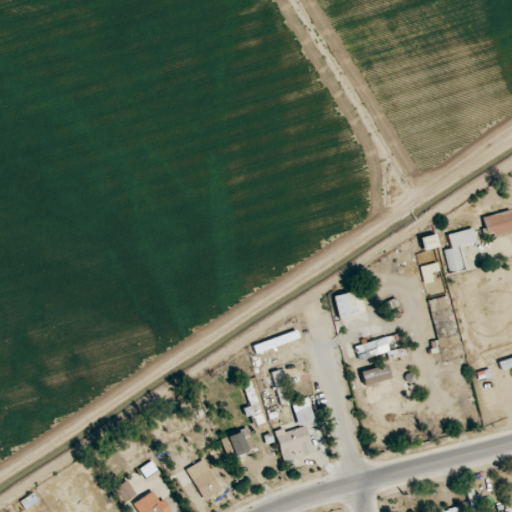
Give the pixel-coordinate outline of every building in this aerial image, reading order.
[(511,214),(485,214),(485,234),(511,234),(511,214)] [(465,271),(460,246),(475,243),(473,230),(447,234),(450,248),(444,249),(449,274),(465,271)] [(420,238),(423,250),(438,247),(436,235),(420,238)] [(419,267),(423,283),(441,279),(437,263),(419,267)] [(366,314),(360,290),(333,296),(338,320),(366,314)] [(439,352),(460,347),(448,295),(427,300),(439,352)] [(385,349),(390,362),(403,358),(394,333),(355,348),(359,359),(385,349)] [(364,387),(391,378),(387,364),(360,373),(364,387)] [(271,372),(280,406),(288,404),(279,370),(271,372)] [(243,408),(250,428),(265,423),(251,379),(242,382),(250,406),(243,408)] [(313,453),(305,424),(275,432),(283,462),(313,453)] [(228,435),(233,456),(254,450),(249,430),(228,435)] [(187,467),(201,501),(220,493),(206,460),(187,467)] [(159,474),(152,461),(139,469),(146,481),(159,474)] [(122,504),(136,495),(127,480),(112,489),(122,504)] [(170,511),(157,489),(132,503),(137,511),(170,511)]
